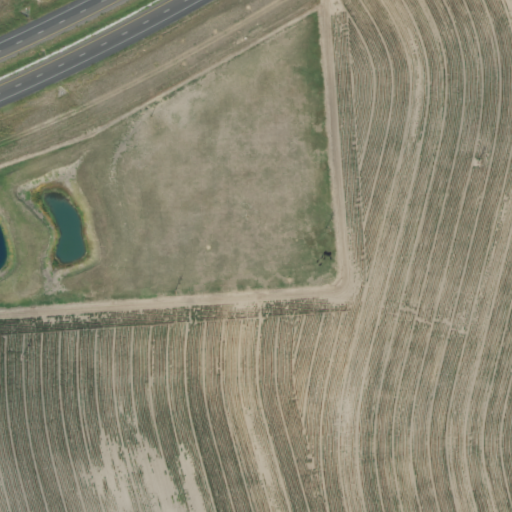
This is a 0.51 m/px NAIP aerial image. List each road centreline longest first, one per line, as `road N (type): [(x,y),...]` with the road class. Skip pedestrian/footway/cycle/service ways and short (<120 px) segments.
road 1 (residential): [(0,140),(100,101),(280,0)]
road 2 (trunk): [(0,93),(186,0)]
